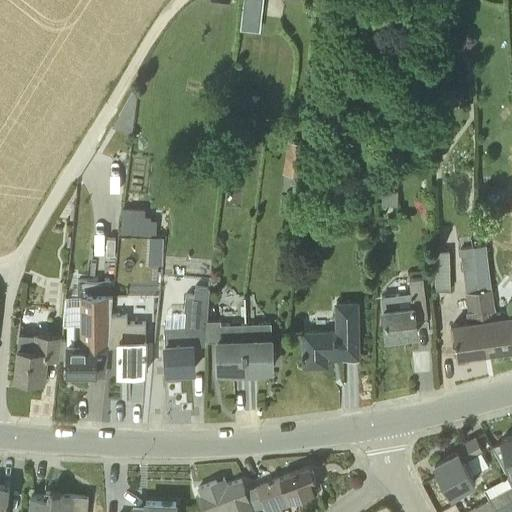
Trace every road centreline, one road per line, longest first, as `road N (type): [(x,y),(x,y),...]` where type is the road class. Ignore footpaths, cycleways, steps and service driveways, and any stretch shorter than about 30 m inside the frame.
road 1 (tertiary): [(0,435),(248,447),(379,427)]
road 2 (track): [(8,268),(155,28),(183,0)]
road 3 (tertiary): [(379,427),(511,393)]
